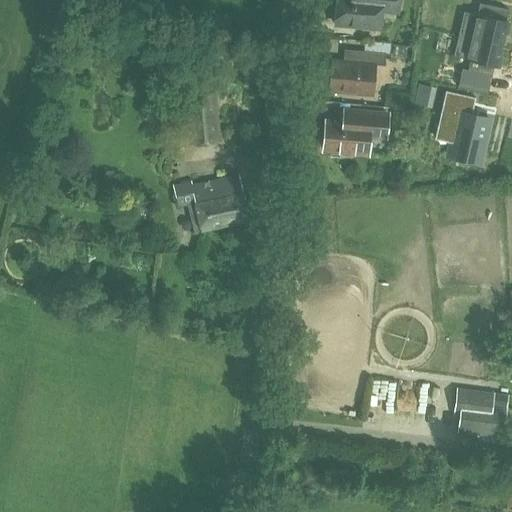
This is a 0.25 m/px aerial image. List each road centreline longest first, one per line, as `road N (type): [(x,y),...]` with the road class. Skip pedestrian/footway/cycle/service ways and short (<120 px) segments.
road 1 (unclassified): [(239,511),(292,0)]
road 2 (unknown): [(249,428),(511,453)]
